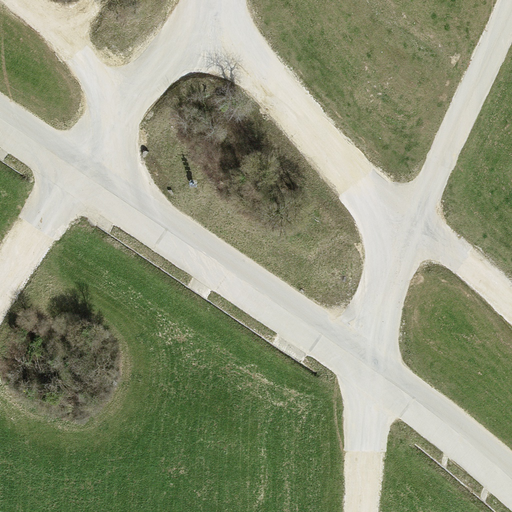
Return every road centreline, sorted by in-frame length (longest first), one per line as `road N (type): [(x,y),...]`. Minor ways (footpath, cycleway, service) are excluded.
road 1 (track): [(0,286),(71,170),(199,22),(278,92),(402,234),(455,250),(511,306)]
road 2 (track): [(511,0),(402,234),(363,362),(362,511)]
road 3 (track): [(19,0),(90,72),(114,120)]
